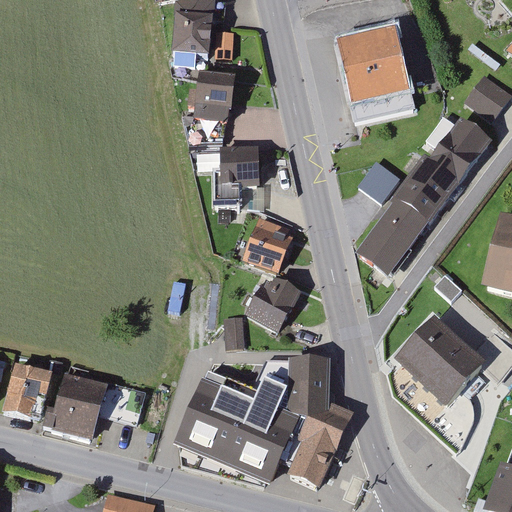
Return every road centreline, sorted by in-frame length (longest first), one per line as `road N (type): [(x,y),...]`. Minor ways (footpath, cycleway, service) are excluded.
road 1 (secondary): [(407,511),(371,439),(272,8)]
road 2 (tertiary): [(283,511),(0,442)]
